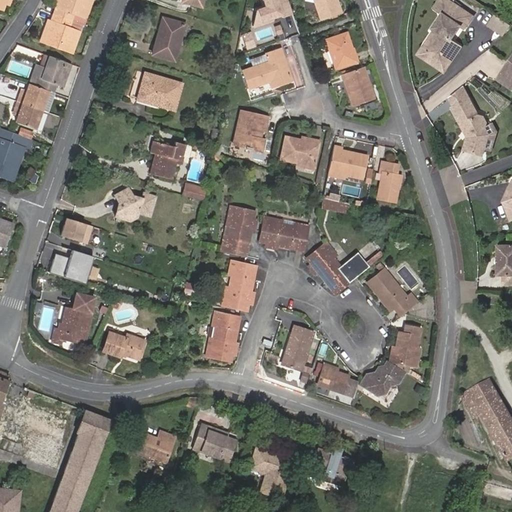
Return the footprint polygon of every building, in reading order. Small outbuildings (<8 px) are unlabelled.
[(55,14),(72,20),(74,14),(86,18),(92,0),(59,0),(59,2),(55,14)] [(336,15),(330,0),(309,0),(316,22),(336,15)] [(473,17),(448,0),(440,0),(435,9),(443,14),(433,29),(435,30),(424,48),(431,53),(430,55),(443,64),(457,44),(452,40),(461,26),(465,29),(473,17)] [(254,14),(261,15),(263,7),(256,6),(254,14)] [(70,27),(72,20),(55,14),(52,20),(49,31),(45,29),(40,41),(72,53),(81,31),(70,27)] [(504,37),(511,28),(494,17),(488,26),(504,37)] [(184,24),(163,18),(152,54),(174,60),(184,24)] [(344,35),(323,42),(332,70),(353,63),(344,35)] [(489,70),(499,59),(487,47),(465,69),(481,85),(493,73),(489,70)] [(270,63),(245,71),(251,88),(270,82),(273,81),(275,87),(292,81),(281,50),(267,55),(270,63)] [(45,67),(49,56),(44,54),(40,65),(45,67)] [(243,63),(245,71),(270,63),(267,55),(243,63)] [(63,87),(71,64),(49,56),(45,67),(40,65),(36,63),(29,83),(49,91),(55,93),(57,85),(63,87)] [(511,58),(498,79),(511,88),(511,58)] [(371,101),(362,69),(338,77),(340,83),(343,82),(351,107),(371,101)] [(182,84),(145,73),(137,99),(175,111),(182,84)] [(348,108),(351,107),(343,82),(340,83),(348,108)] [(42,110),(49,91),(29,83),(27,90),(24,96),(20,94),(18,101),(42,110)] [(457,107),(472,100),(465,85),(452,96),(457,107)] [(472,100),(455,108),(468,133),(464,150),(484,155),(489,134),(486,127),(489,123),(485,116),(480,117),(472,100)] [(35,129),(42,110),(18,101),(16,107),(20,109),(18,115),(15,121),(35,129)] [(257,151),(260,139),(262,130),(265,131),(267,118),(240,112),(233,145),(257,151)] [(0,127),(0,137),(22,145),(26,147),(32,149),(35,140),(0,127)] [(311,142),(301,140),(286,136),(281,159),(296,163),(314,167),(320,142),(311,140),(311,142)] [(14,168),(22,145),(0,137),(0,175),(14,181),(18,169),(14,168)] [(174,146),(154,140),(151,152),(155,153),(150,173),(172,179),(178,160),(180,160),(184,144),(176,142),(174,146)] [(26,147),(22,145),(14,168),(18,169),(26,147)] [(343,150),(334,148),(328,173),(346,177),(363,181),(368,159),(342,153),(343,150)] [(395,204),(400,178),(396,178),(398,168),(380,164),(378,174),(381,175),(376,200),(395,204)] [(366,180),(372,181),(374,169),(368,168),(366,180)] [(185,196),(204,201),(206,190),(188,185),(185,196)] [(114,217),(121,219),(138,211),(137,214),(149,217),(155,197),(144,193),(142,199),(131,196),(127,188),(113,194),(118,204),(114,217)] [(337,211),(339,202),(323,199),(321,207),(337,211)] [(511,206),(503,203),(510,223),(511,221),(511,206)] [(231,206),(221,251),(224,251),(235,207),(231,206)] [(252,230),(254,220),(255,212),(235,207),(224,251),(246,257),(252,230)] [(138,211),(121,219),(129,221),(136,218),(137,214),(138,211)] [(309,227),(265,217),(264,220),(308,231),(309,227)] [(0,244),(5,246),(13,224),(0,218),(0,244)] [(92,227),(66,218),(60,236),(86,245),(92,227)] [(293,236),(306,239),(308,231),(264,220),(261,232),(259,242),(262,242),(268,244),(277,246),(290,248),(293,236)] [(290,248),(303,251),(306,239),(293,236),(290,248)] [(327,242),(324,244),(335,258),(338,256),(327,242)] [(324,244),(307,257),(312,263),(319,272),(335,294),(353,281),(342,268),(335,258),(324,244)] [(511,245),(497,245),(497,275),(502,275),(501,286),(511,285),(511,245)] [(54,255),(48,274),(84,286),(93,258),(72,251),(69,260),(54,255)] [(342,268),(353,281),(383,257),(380,253),(366,264),(359,255),(342,268)] [(231,261),(222,304),(226,305),(235,262),(231,261)] [(250,293),(256,267),(244,264),(235,262),(226,305),(242,309),(247,310),(248,302),(250,293)] [(319,272),(312,263),(309,266),(315,274),(319,272)] [(404,300),(380,266),(376,269),(380,275),(368,284),(388,313),(392,311),(397,319),(415,305),(409,297),(404,300)] [(195,294),(196,283),(186,282),(185,293),(195,294)] [(73,308),(92,313),(97,297),(78,292),(73,308)] [(118,311),(123,301),(115,298),(111,308),(118,311)] [(92,313),(67,307),(59,338),(85,345),(92,313)] [(209,356),(231,361),(232,353),(234,344),(237,330),(240,317),(215,311),(212,324),(216,325),(209,356)] [(212,324),(205,355),(209,356),(216,325),(212,324)] [(412,357),(415,357),(417,348),(414,348),(418,328),(404,325),(402,334),(397,333),(394,349),(391,362),(409,366),(412,357)] [(290,353),(285,368),(301,373),(303,367),(314,334),(296,328),(287,353),(290,353)] [(139,363),(145,345),(127,339),(126,343),(109,337),(102,355),(120,361),(122,357),(139,363)] [(394,383),(402,371),(387,362),(383,367),(378,376),(371,375),(363,388),(376,396),(379,391),(384,391),(388,383),(394,383)] [(322,387),(328,370),(329,366),(323,364),(316,385),(322,387)] [(329,366),(328,370),(341,375),(342,371),(329,366)] [(378,376),(383,367),(377,366),(371,375),(378,376)] [(306,390),(312,370),(303,367),(301,373),(296,387),(306,390)] [(10,375),(0,370),(0,409),(3,402),(0,400),(8,380),(10,375)] [(341,375),(328,370),(322,387),(345,395),(350,378),(341,375)] [(359,385),(363,388),(371,375),(367,373),(359,385)] [(508,461),(511,458),(511,421),(489,381),(463,395),(475,418),(482,415),(508,461)] [(354,398),(358,385),(349,382),(345,395),(354,398)] [(111,420),(86,411),(77,433),(79,434),(49,511),(76,511),(79,504),(111,420)] [(217,434),(218,431),(203,425),(194,449),(231,462),(238,441),(227,438),(217,434)] [(159,438),(144,433),(137,452),(153,458),(167,462),(173,443),(176,437),(162,432),(159,438)] [(294,449),(307,454),(311,440),(299,436),(294,449)] [(336,438),(333,448),(339,450),(342,440),(336,438)] [(274,457),(275,454),(257,448),(251,465),(267,471),(266,475),(262,484),(271,488),(269,495),(281,499),(294,461),(281,456),(280,459),(274,457)] [(338,455),(331,453),(318,449),(309,477),(316,479),(322,479),(330,481),(336,485),(342,487),(351,459),(338,455)] [(167,462),(153,458),(151,462),(165,467),(167,462)] [(267,471),(251,465),(250,469),(266,475),(267,471)] [(260,492),(269,495),(271,488),(262,484),(260,492)] [(128,511),(130,506),(120,504),(123,490),(109,487),(102,511),(128,511)] [(0,511),(16,511),(19,491),(0,488),(0,511)]
